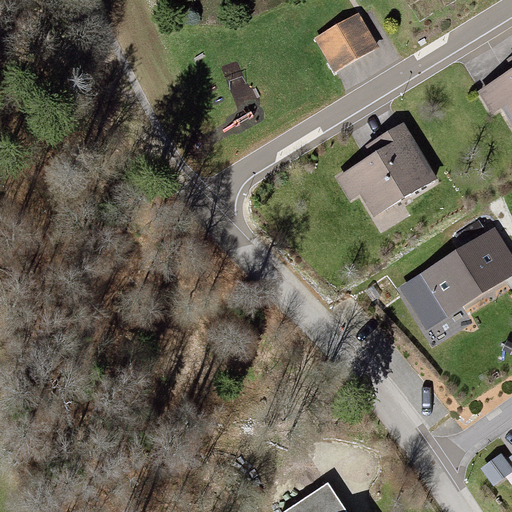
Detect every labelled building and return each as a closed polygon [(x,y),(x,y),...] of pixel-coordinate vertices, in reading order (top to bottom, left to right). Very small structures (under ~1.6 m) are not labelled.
[(357,15),(312,44),(334,77),(379,48),(357,15)] [(501,105),(511,124),(511,59),(503,65),(509,75),(476,93),(487,112),(501,105)] [(361,191),(373,213),(433,180),(404,128),(363,151),(369,162),(336,179),(347,199),(361,191)] [(511,252),(499,231),(417,283),(443,324),(511,280),(511,252)] [(511,471),(502,460),(480,477),(494,494),(511,479),(511,471)] [(347,511),(327,483),(284,511),(347,511)]
